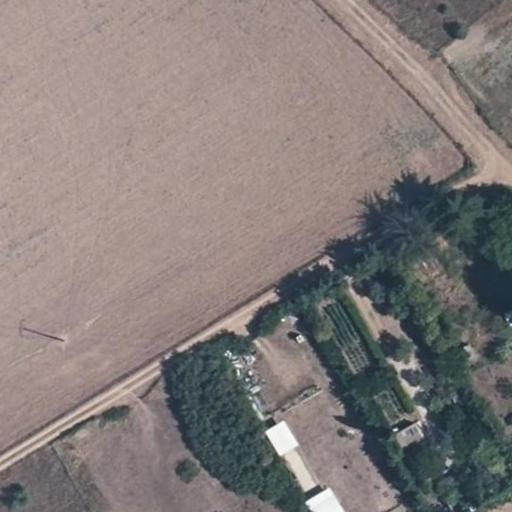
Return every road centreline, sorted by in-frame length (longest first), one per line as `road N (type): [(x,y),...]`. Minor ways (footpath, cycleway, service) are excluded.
road 1 (track): [(0,467),(500,161)]
road 2 (track): [(348,0),(511,172)]
